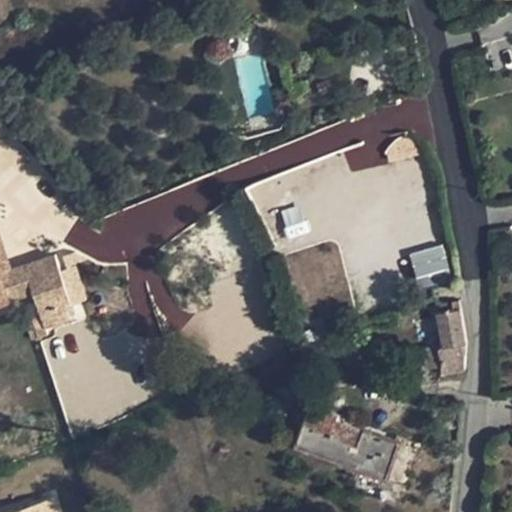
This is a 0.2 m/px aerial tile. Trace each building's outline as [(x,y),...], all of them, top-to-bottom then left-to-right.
[(135,19),(121,22),(124,30),(137,27),(135,19)] [(443,245),(409,251),(414,277),(448,270),(443,245)] [(4,248),(0,248),(0,272),(0,273),(9,269),(10,269),(4,248)] [(56,254),(25,264),(33,289),(41,314),(46,312),(49,323),(69,316),(66,306),(72,304),(56,254)] [(10,269),(9,269),(17,294),(33,289),(25,264),(10,269)] [(0,300),(17,294),(9,269),(0,273),(0,272),(0,300)] [(455,308),(439,311),(445,346),(440,346),(425,346),(427,367),(442,366),(443,373),(466,369),(468,342),(462,307),(461,299),(454,299),(455,308)] [(41,314),(45,324),(49,323),(46,312),(41,314)] [(295,334),(287,338),(290,346),(298,342),(295,334)] [(362,350),(358,335),(341,342),(346,356),(362,350)] [(297,398),(295,383),(275,386),(276,401),(297,398)] [(297,398),(276,401),(278,410),(297,408),(297,398)] [(311,405),(297,445),(388,477),(400,442),(405,444),(406,439),(397,436),(396,440),(382,435),(380,439),(371,436),(373,432),(338,419),(340,414),(311,405)] [(55,511),(51,497),(3,511),(55,511)]
